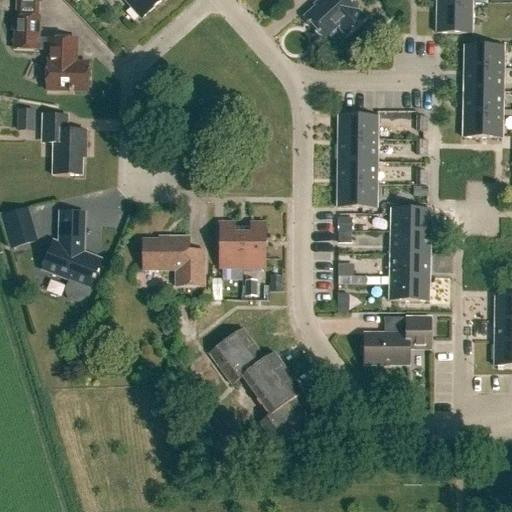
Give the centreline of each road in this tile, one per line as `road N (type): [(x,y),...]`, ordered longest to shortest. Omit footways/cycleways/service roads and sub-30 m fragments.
road 1 (residential): [(460,428),(368,420),(306,325),(306,80)]
road 2 (residential): [(204,201),(136,200),(129,192),(132,96),(145,59),(214,0)]
road 3 (residential): [(443,86),(306,80)]
